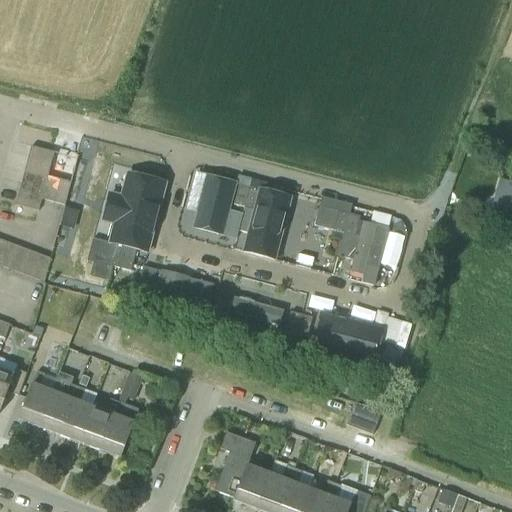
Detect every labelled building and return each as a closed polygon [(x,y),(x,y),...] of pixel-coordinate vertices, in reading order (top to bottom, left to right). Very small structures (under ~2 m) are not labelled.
[(31,148),(28,160),(51,166),(54,154),(31,148)] [(54,154),(51,166),(48,178),(47,178),(59,181),(70,184),(71,184),(77,160),(54,154)] [(28,160),(25,171),(48,178),(51,166),(28,160)] [(48,178),(25,171),(21,183),(44,189),(47,178),(48,178)] [(235,181),(208,174),(193,230),(220,237),(235,181)] [(114,257),(133,262),(136,251),(147,254),(165,185),(128,175),(121,199),(113,197),(107,223),(115,225),(110,245),(117,246),(114,257)] [(44,189),(41,201),(42,201),(53,204),(59,181),(47,178),(44,189)] [(70,184),(59,181),(53,204),(64,207),(70,184)] [(41,201),(44,189),(21,183),(18,195),(41,201)] [(238,187),(233,206),(244,209),(249,190),(238,187)] [(250,189),(249,190),(244,209),(255,213),(244,254),(274,262),(290,200),(250,189)] [(41,201),(18,195),(15,206),(38,213),(42,201),(41,201)] [(333,232),(344,235),(349,216),(338,213),(333,232)] [(360,219),(349,216),(344,235),(355,238),(360,219)] [(379,286),(395,229),(369,221),(353,279),(379,286)] [(359,239),(355,238),(344,235),(341,243),(337,258),(353,262),(359,239)] [(17,248),(5,244),(0,257),(0,267),(8,270),(17,248)] [(17,248),(8,270),(19,274),(28,252),(17,248)] [(39,256),(28,252),(19,274),(31,279),(39,256)] [(39,256),(31,279),(44,284),(50,260),(39,256)] [(131,273),(133,262),(114,257),(111,268),(112,268),(131,273)] [(111,268),(93,263),(93,265),(89,278),(108,283),(112,268),(111,268)] [(209,283),(159,270),(153,294),(203,307),(209,283)] [(276,306),(237,296),(229,324),(268,335),(276,306)] [(296,336),(301,317),(290,314),(285,333),(296,336)] [(301,317),(296,336),(307,339),(312,320),(301,317)] [(391,331),(338,320),(331,351),(384,362),(391,331)] [(10,326),(2,323),(0,327),(0,338),(4,340),(10,326)] [(0,372),(0,412),(7,393),(18,398),(27,375),(15,371),(13,377),(0,372)] [(18,422),(39,430),(52,395),(39,390),(44,376),(37,373),(32,387),(31,387),(18,422)] [(59,375),(52,395),(39,430),(59,437),(77,389),(71,386),(73,380),(59,375)] [(128,376),(120,397),(133,402),(141,381),(128,376)] [(77,389),(59,437),(79,445),(92,410),(80,405),(85,391),(77,389)] [(105,415),(92,410),(79,445),(99,452),(118,404),(110,401),(105,415)] [(138,412),(118,404),(99,452),(120,460),(138,412)] [(381,415),(355,405),(346,427),(372,437),(381,415)] [(222,474),(264,490),(269,476),(271,471),(249,463),(255,445),(226,434),(220,451),(229,454),(222,474)] [(269,476),(264,490),(256,511),(258,511),(278,511),(294,470),(287,468),(282,481),(269,476)] [(302,473),(294,470),(278,511),(301,511),(309,491),(297,487),(302,473)] [(233,503),(256,511),(264,490),(222,474),(215,493),(234,500),(233,503)] [(309,491),(301,511),(324,511),(335,485),(327,483),(322,496),(309,491)] [(342,488),(335,485),(324,511),(365,511),(371,498),(358,493),(349,506),(337,502),(342,488)] [(461,511),(466,500),(458,497),(452,511),(461,511)]
